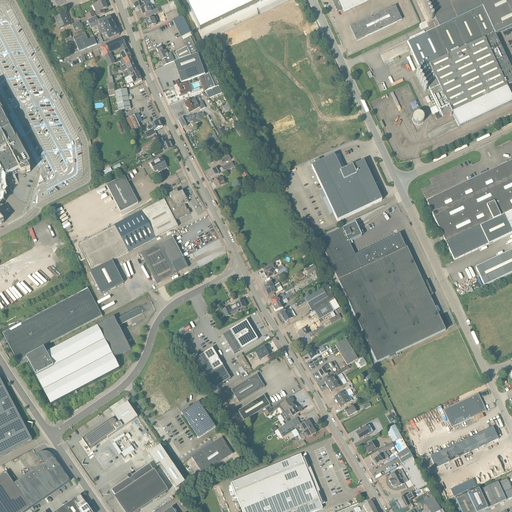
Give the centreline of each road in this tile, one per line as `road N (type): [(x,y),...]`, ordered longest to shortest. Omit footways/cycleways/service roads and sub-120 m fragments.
road 1 (tertiary): [(242,269),(162,110),(118,0)]
road 2 (tertiary): [(382,511),(242,269)]
road 3 (residential): [(19,222),(87,176),(83,137),(10,0)]
road 4 (unclassified): [(49,434),(133,374),(164,312),(242,269)]
road 5 (unclassified): [(486,374),(397,182)]
road 6 (unclassified): [(397,182),(311,0)]
road 7 (unknown): [(368,55),(380,74),(406,78),(420,95),(429,128),(411,145),(419,172)]
road 8 (unclassified): [(397,182),(511,128)]
